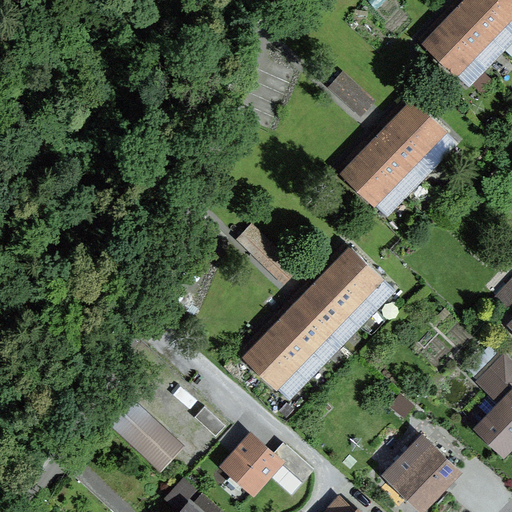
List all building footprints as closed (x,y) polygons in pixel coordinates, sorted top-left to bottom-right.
[(511,21),(489,0),(456,0),(455,2),(503,48),(511,38),(511,21)] [(511,0),(489,0),(511,21),(511,0)] [(455,2),(438,20),(486,66),(503,48),(455,2)] [(438,20),(420,38),(456,73),(458,72),(470,83),(486,66),(438,20)] [(486,92),(496,79),(483,70),(474,83),(486,92)] [(362,113),(373,101),(342,73),(331,85),(362,113)] [(391,113),(439,160),(455,143),(443,131),(445,130),(409,95),(391,113)] [(373,131),(421,178),(439,160),(391,113),(373,131)] [(356,149),(404,196),(421,178),(373,131),(356,149)] [(375,201),(387,213),(404,196),(356,149),(338,168),(374,203),(375,201)] [(296,270),(251,225),(239,237),(284,281),(296,270)] [(328,261),(376,307),(393,290),(381,278),(382,277),(346,242),(328,261)] [(311,279),(359,325),(376,307),(328,261),(311,279)] [(511,278),(496,296),(507,307),(511,301),(511,278)] [(293,297),(341,343),(359,325),(311,279),(293,297)] [(276,315),(324,361),(341,343),(293,297),(276,315)] [(258,333),(306,379),(324,361),(276,315),(258,333)] [(277,385),(289,396),(306,379),(258,333),(240,351),(276,386),(277,385)] [(468,417),(501,449),(511,437),(511,361),(504,354),(479,380),(502,402),(501,403),(507,409),(495,421),(478,406),(468,417)] [(161,464),(179,444),(134,403),(116,423),(161,464)] [(254,490),(280,461),(303,481),(314,468),(286,444),(275,457),(251,435),(225,464),(254,490)] [(448,478),(457,469),(422,435),(385,472),(419,505),(446,477),(448,478)] [(183,478),(166,497),(177,506),(193,488),(183,478)] [(350,511),(336,498),(323,511),(350,511)]
